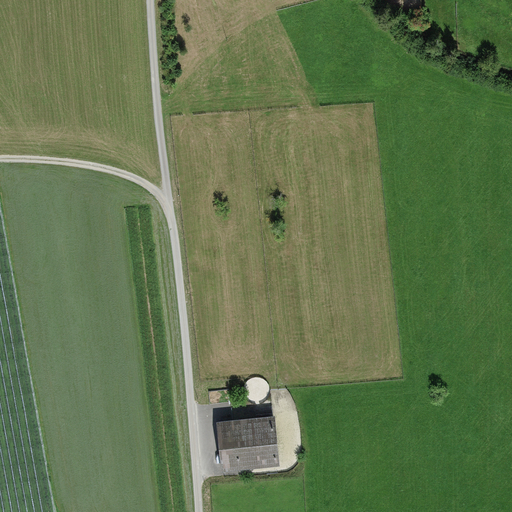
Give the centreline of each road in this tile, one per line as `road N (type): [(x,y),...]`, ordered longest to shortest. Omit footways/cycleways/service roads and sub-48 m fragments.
road 1 (track): [(150,0),(199,511)]
road 2 (track): [(0,159),(115,171),(170,207)]
